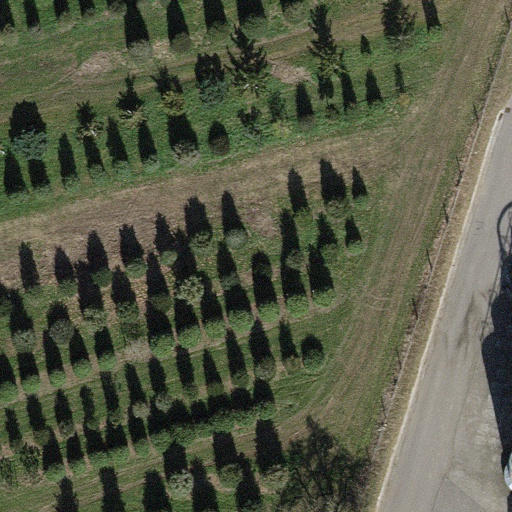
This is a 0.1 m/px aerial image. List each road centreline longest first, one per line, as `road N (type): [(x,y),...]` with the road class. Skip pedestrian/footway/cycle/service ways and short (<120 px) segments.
road 1 (track): [(0,114),(455,0)]
road 2 (unclassified): [(511,192),(420,511)]
